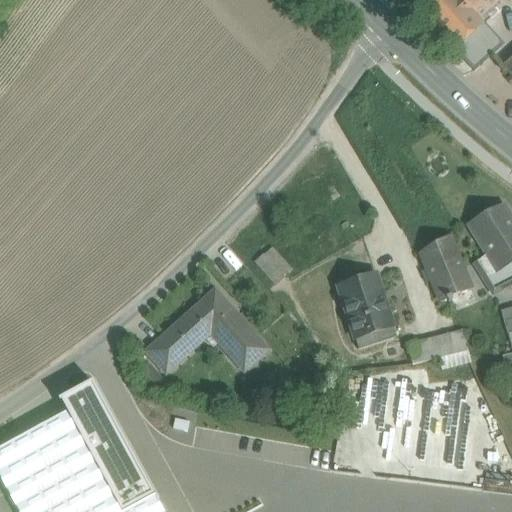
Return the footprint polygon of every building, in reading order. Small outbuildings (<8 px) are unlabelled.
[(478,0),(438,0),(423,15),(455,51),(474,72),(500,48),(477,23),(489,12),(478,0)] [(478,0),(489,12),(502,0),(478,0)] [(511,220),(503,207),(469,227),(488,257),(480,261),(489,277),(511,264),(511,220)] [(480,261),(463,271),(450,239),(421,255),(441,303),(470,287),(489,277),(480,261)] [(284,279),(264,256),(256,263),(276,286),(284,279)] [(511,264),(489,277),(490,278),(484,281),(493,295),(493,296),(511,286),(511,264)] [(376,277),(338,289),(359,351),(397,339),(393,328),(389,330),(377,295),(382,294),(376,277)] [(489,277),(470,287),(480,302),(493,295),(484,281),(490,278),(489,277)] [(215,293),(148,353),(167,374),(211,335),(244,372),(268,351),(215,293)] [(511,308),(501,312),(507,335),(511,333),(511,308)] [(463,331),(449,335),(455,355),(469,352),(463,331)] [(455,355),(449,335),(433,339),(439,360),(455,355)] [(433,339),(408,345),(413,366),(439,360),(433,339)] [(455,355),(439,360),(442,371),(472,363),(469,352),(455,355)] [(176,479),(190,499),(207,487),(193,467),(176,479)] [(153,511),(135,488),(117,502),(120,506),(112,511),(153,511)]
